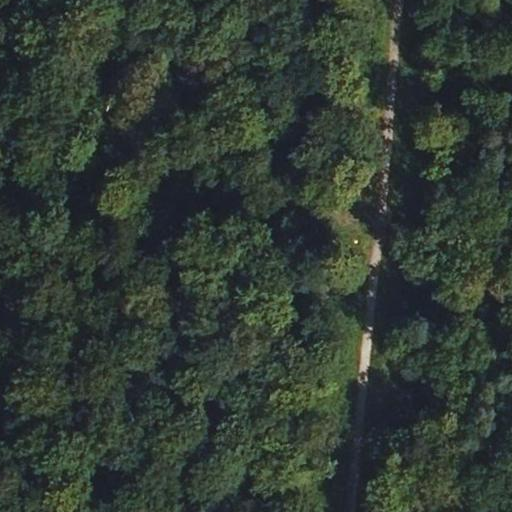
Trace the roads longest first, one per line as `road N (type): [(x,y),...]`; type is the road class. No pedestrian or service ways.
road 1 (track): [(511,293),(0,202)]
road 2 (track): [(393,0),(340,511)]
